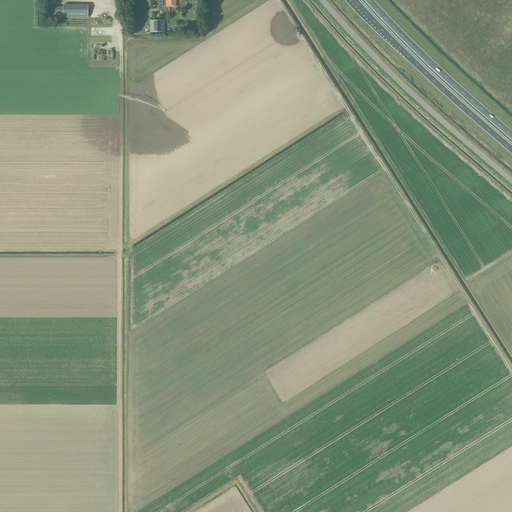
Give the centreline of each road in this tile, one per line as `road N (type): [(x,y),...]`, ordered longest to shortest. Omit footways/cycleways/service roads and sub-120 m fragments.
road 1 (unclassified): [(321,0),(388,72),(511,181)]
road 2 (trunk): [(353,0),(511,149)]
road 3 (trunk): [(511,135),(368,0)]
